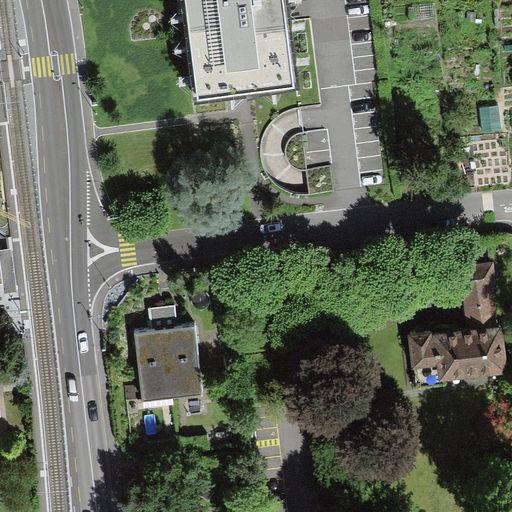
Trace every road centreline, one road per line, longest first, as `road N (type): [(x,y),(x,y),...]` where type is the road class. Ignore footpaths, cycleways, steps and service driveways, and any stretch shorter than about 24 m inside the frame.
road 1 (residential): [(511,205),(70,252)]
road 2 (primary): [(95,511),(70,252)]
road 3 (primary): [(70,252),(44,0)]
